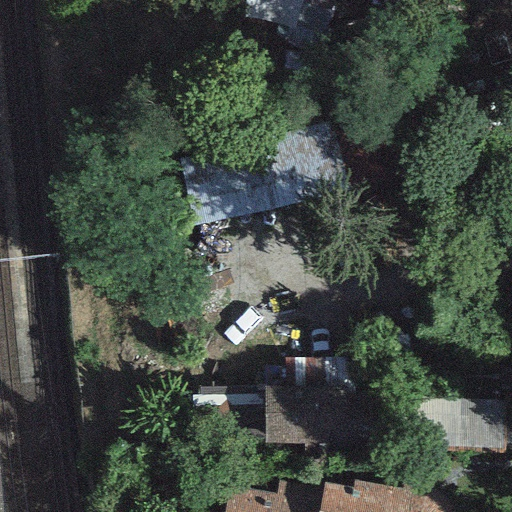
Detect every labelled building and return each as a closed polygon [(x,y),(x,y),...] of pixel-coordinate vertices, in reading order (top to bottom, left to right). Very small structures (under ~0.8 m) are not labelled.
[(295,294),(225,298),(230,396),(334,390),(332,361),(299,362),(295,294)] [(267,402),(273,455),(381,443),(376,390),(267,402)] [(511,399),(414,399),(414,450),(511,451),(511,439),(511,399)] [(296,511),(298,498),(209,493),(207,511),(296,511)] [(417,511),(418,506),(298,498),(296,511),(417,511)]
